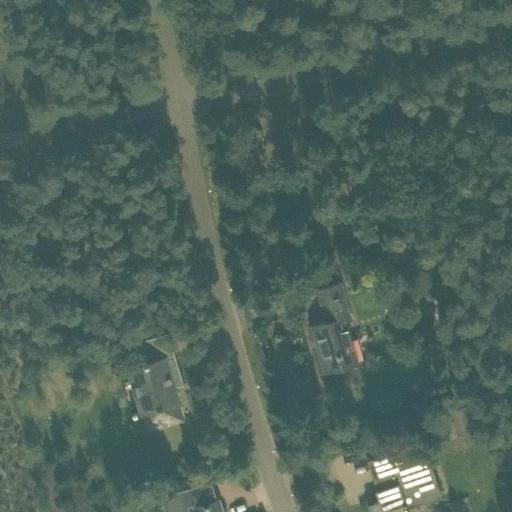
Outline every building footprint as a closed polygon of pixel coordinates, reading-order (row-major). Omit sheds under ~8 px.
[(250,132),(253,142),(263,138),(260,128),(250,132)] [(324,372),(357,362),(345,320),(351,319),(340,282),(316,289),(326,321),(311,326),(324,372)] [(116,324),(86,334),(92,354),(123,344),(116,324)] [(167,332),(137,341),(143,362),(127,367),(146,431),(184,420),(174,387),(183,384),(167,332)] [(448,410),(456,436),(476,430),(468,404),(448,410)] [(402,447),(377,455),(385,476),(374,480),(380,499),(367,504),(369,511),(404,511),(402,504),(440,491),(430,461),(409,468),(402,447)] [(222,511),(219,501),(194,508),(195,511),(222,511)]
